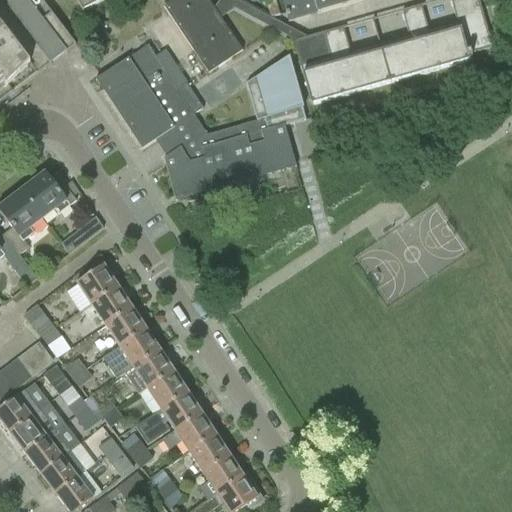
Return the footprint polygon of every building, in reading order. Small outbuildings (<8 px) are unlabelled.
[(0,0),(0,98),(6,95),(8,98),(51,66),(50,65),(64,55),(65,55),(75,48),(38,0),(0,0)] [(74,0),(82,15),(84,14),(83,13),(107,0),(74,0)] [(175,0),(162,9),(208,76),(242,54),(205,0),(175,0)] [(273,0),(264,0),(270,20),(279,17),(273,0)] [(280,0),(288,24),(364,2),(362,0),(280,0)] [(302,77),(311,108),(469,64),(468,60),(471,59),(470,55),(491,49),(491,50),(492,50),(488,35),(487,35),(477,0),(449,0),(457,24),(428,32),(421,8),(401,14),(408,38),(349,54),(343,30),(323,36),(332,69),(302,77)] [(176,204),(176,201),(184,199),(186,205),(197,202),(195,196),(294,168),(295,170),(296,170),(284,129),(305,123),(302,111),(303,110),(289,60),(246,86),(256,124),(207,138),(193,117),(203,111),(186,86),(177,92),(165,74),(148,49),(147,48),(95,83),(95,84),(98,82),(143,150),(140,151),(141,153),(160,140),(171,157),(163,162),(175,205),(176,204)] [(43,177),(21,194),(42,222),(54,213),(58,218),(75,204),(64,189),(58,194),(43,175),(42,176),(43,177)] [(0,215),(11,231),(2,238),(19,259),(22,256),(29,251),(24,244),(33,237),(29,231),(42,222),(21,194),(0,209),(0,215)] [(60,246),(68,257),(102,231),(95,220),(79,232),(60,246)] [(0,261),(3,259),(26,289),(36,282),(2,238),(0,239),(0,261)] [(75,287),(89,308),(117,290),(103,268),(75,287)] [(89,308),(103,329),(131,311),(117,290),(89,308)] [(103,329),(117,350),(145,332),(131,311),(103,329)] [(34,331),(41,340),(42,341),(48,337),(46,334),(52,330),(46,322),(34,331)] [(41,340),(43,342),(57,361),(69,352),(52,330),(46,334),(48,337),(42,341),(41,340)] [(117,350),(102,360),(116,381),(123,376),(131,371),(159,353),(145,332),(117,350)] [(38,346),(28,354),(42,372),(52,364),(38,346)] [(131,371),(123,376),(138,398),(145,393),(173,374),(159,353),(131,371)] [(28,354),(17,362),(31,380),(42,372),(28,354)] [(17,362),(7,370),(21,388),(31,380),(17,362)] [(62,373),(69,382),(72,380),(73,382),(79,378),(77,374),(83,370),(76,362),(62,373)] [(44,377),(43,378),(50,387),(51,387),(53,385),(62,378),(55,369),(44,377)] [(0,403),(21,388),(7,370),(0,374),(0,403)] [(72,380),(69,382),(76,391),(90,380),(83,370),(77,374),(79,378),(73,382),(72,380)] [(145,393),(159,413),(187,395),(173,374),(145,393)] [(9,404),(0,410),(0,425),(8,437),(48,407),(33,387),(24,394),(23,393),(9,404)] [(58,399),(73,420),(74,419),(75,420),(82,415),(80,413),(85,409),(71,389),(58,399)] [(159,413),(135,429),(147,448),(168,434),(163,426),(166,424),(171,432),(173,434),(201,416),(187,395),(159,413)] [(90,415),(93,418),(98,414),(102,420),(108,415),(110,417),(112,415),(104,404),(90,415)] [(48,407),(8,437),(24,457),(54,434),(64,427),(48,407)] [(74,419),(73,420),(84,435),(97,426),(85,409),(80,413),(82,415),(75,420),(74,419)] [(93,418),(102,430),(107,426),(102,420),(98,414),(93,418)] [(107,426),(102,430),(104,433),(118,423),(112,415),(110,417),(108,415),(102,420),(107,426)] [(180,445),(187,456),(215,437),(201,416),(173,434),(161,442),(168,453),(180,445)] [(24,457),(39,477),(70,454),(54,434),(24,457)] [(122,447),(134,462),(140,458),(138,455),(144,451),(145,453),(147,451),(135,436),(122,447)] [(187,456),(201,477),(228,458),(215,437),(187,456)] [(110,441),(97,451),(104,460),(117,450),(110,441)] [(117,450),(104,460),(111,470),(124,460),(117,450)] [(140,458),(134,462),(141,470),(154,460),(147,451),(145,453),(144,451),(138,455),(140,458)] [(39,477),(54,498),(85,474),(70,454),(39,477)] [(200,492),(207,503),(242,479),(228,458),(201,477),(207,487),(200,492)] [(160,473),(148,482),(155,492),(156,493),(170,510),(182,501),(168,484),(160,473)] [(85,474),(54,498),(65,511),(78,511),(101,495),(85,474)] [(135,475),(115,491),(123,502),(134,494),(135,496),(145,488),(135,475)] [(208,504),(196,511),(216,511),(222,508),(224,511),(240,511),(247,508),(249,511),(250,511),(263,504),(253,488),(252,487),(249,489),(242,479),(207,503),(208,504)] [(113,511),(104,499),(93,507),(96,511),(98,511),(100,511),(113,511)]
